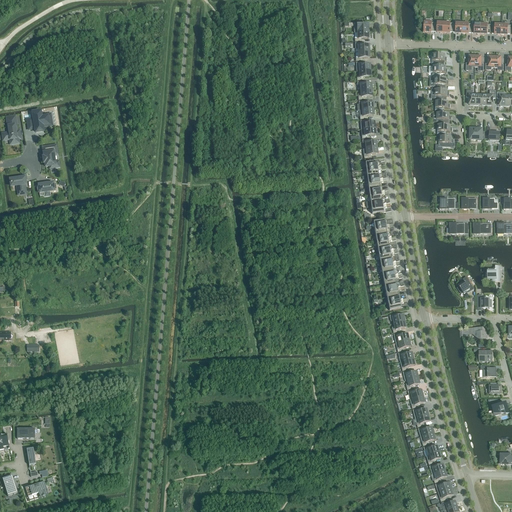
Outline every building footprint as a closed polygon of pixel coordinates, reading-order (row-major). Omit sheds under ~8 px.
[(431,32),(434,32),(435,23),(431,23),(431,20),(426,20),(426,23),(425,23),(424,28),(423,28),(423,33),(431,33),(431,32)] [(444,24),(435,23),(434,32),(437,32),(437,33),(443,34),(444,24)] [(453,24),(444,24),(443,34),(450,34),(450,33),(453,33),(453,24)] [(462,24),(453,24),(453,33),(456,33),(456,34),(462,34),(462,24)] [(472,24),(462,24),(462,34),(468,34),(468,33),(471,33),(472,24)] [(481,25),(472,24),(471,33),(475,34),(474,35),(481,35),(481,25)] [(491,25),(481,25),(481,35),(487,35),(487,34),(490,34),(491,25)] [(495,35),(501,36),(501,26),(492,25),(491,34),(495,34),(495,35)] [(511,26),(501,26),(501,36),(507,36),(507,35),(511,35),(511,26)] [(368,33),(357,33),(358,39),(355,39),(355,42),(362,42),(361,39),(368,39),(368,33)] [(358,53),(369,52),(369,46),(362,46),(362,43),(355,44),(355,50),(358,50),(358,53)] [(369,52),(358,53),(359,59),(356,59),(356,62),(363,62),(362,59),(369,58),(369,52)] [(432,55),(432,64),(433,64),(436,63),(436,66),(444,66),(444,62),(447,62),(447,58),(444,58),(444,56),(445,56),(432,55)] [(472,67),(475,67),(475,57),(470,57),(469,57),(469,64),(466,64),(466,71),(472,72),(472,67)] [(475,57),(475,67),(478,67),(478,72),(484,72),(484,64),(481,64),(481,57),(480,57),(475,57)] [(492,67),(494,67),(495,57),(490,57),(490,58),(489,58),(489,65),(486,64),(485,71),(491,71),(492,67)] [(495,57),(494,67),(497,67),(497,71),(503,71),(504,65),(501,65),(501,58),(500,58),(495,57)] [(356,72),(359,72),(370,71),(370,65),(363,66),(363,63),(356,63),(356,72)] [(429,67),(429,73),(433,73),(433,75),(434,75),(440,75),(440,73),(447,74),(448,70),(445,70),(445,68),(446,68),(446,67),(433,67),(429,67)] [(370,71),(359,72),(360,78),(357,78),(357,81),(364,81),(364,78),(370,78),(370,71)] [(430,79),(430,87),(434,87),(438,87),(438,89),(437,89),(446,89),(446,85),(448,85),(448,82),(446,81),(446,79),(447,79),(444,79),(433,79),(430,79)] [(360,85),(361,91),(371,91),(371,84),(364,85),(364,82),(357,83),(357,86),(360,85)] [(434,90),(434,91),(435,91),(435,99),(438,99),(438,101),(446,101),(447,97),(449,97),(449,93),(447,93),(447,91),(448,91),(447,91),(434,90)] [(371,91),(361,91),(361,95),(358,95),(358,101),(365,100),(365,97),(372,97),(371,91)] [(470,106),(475,106),(475,96),(472,96),(473,91),(467,91),(466,98),(469,98),(469,105),(470,105),(470,106)] [(487,96),(486,106),(491,107),(491,106),(492,106),(492,99),(495,99),(496,92),(490,92),(490,97),(487,96)] [(505,107),(506,96),(506,97),(503,97),(503,93),(497,93),(497,99),(500,100),(499,106),(501,106),(501,107),(505,107)] [(359,105),(357,105),(359,111),(362,111),(373,110),(372,104),(366,104),(365,101),(358,102),(359,105)] [(448,105),(448,103),(449,103),(435,102),(436,102),(435,111),(436,111),(442,110),(442,109),(450,109),(450,105),(448,105)] [(357,111),(356,111),(357,117),(360,117),(360,120),(367,120),(367,117),(373,116),(373,110),(362,111),(359,111),(357,111)] [(32,118),(26,119),(28,131),(34,130),(35,134),(45,133),(44,128),(53,127),(51,114),(42,115),(42,112),(41,111),(31,112),(31,113),(32,118)] [(433,114),(433,122),(436,122),(437,122),(440,122),(440,125),(448,125),(449,120),(451,121),(451,117),(449,117),(449,115),(450,115),(450,114),(436,114),(433,114)] [(7,140),(10,140),(11,143),(12,143),(12,144),(17,143),(17,142),(18,142),(18,139),(20,139),(19,131),(19,132),(17,132),(15,119),(14,120),(14,118),(8,119),(8,121),(7,121),(9,133),(6,134),(6,135),(3,135),(4,140),(7,139),(7,140)] [(367,121),(360,121),(361,130),(364,130),(375,129),(374,123),(367,124),(367,121)] [(438,134),(445,133),(445,132),(452,132),(452,128),(450,128),(450,126),(451,126),(437,126),(438,126),(438,134)] [(490,128),(486,128),(486,136),(490,136),(490,141),(499,141),(499,134),(497,134),(497,133),(493,133),(493,134),(490,133),(490,128)] [(364,130),(361,130),(362,137),(362,140),(369,139),(368,136),(375,135),(375,129),(364,130)] [(482,132),(482,130),(470,130),(470,135),(469,135),(469,138),(470,138),(470,140),(477,141),(477,142),(481,142),(481,141),(482,141),(482,140),(485,140),(485,132),(482,132)] [(436,146),(435,151),(442,152),(442,148),(455,148),(455,144),(453,144),(454,140),(451,140),(451,138),(452,138),(439,137),(438,138),(439,138),(439,146),(436,146)] [(365,143),(366,150),(377,148),(376,142),(369,143),(369,140),(362,141),(362,144),(365,143)] [(56,146),(49,147),(50,152),(44,153),(44,157),(43,157),(44,164),(45,164),(46,167),(50,167),(50,169),(51,169),(59,168),(58,162),(55,163),(53,154),(57,153),(56,146)] [(377,148),(366,150),(363,150),(364,159),(371,158),(370,155),(377,155),(377,148)] [(19,195),(26,194),(24,185),(26,185),(25,180),(26,180),(26,176),(15,178),(15,179),(10,180),(11,187),(17,186),(19,195)] [(38,186),(37,187),(37,188),(37,191),(38,193),(39,193),(39,194),(42,193),(44,193),(44,198),(50,197),(50,192),(56,191),(56,190),(57,190),(56,188),(57,188),(56,185),(56,184),(55,184),(54,183),(49,184),(48,184),(47,184),(45,184),(44,184),(44,185),(43,185),(38,185),(38,186)] [(455,199),(441,199),(441,205),(439,205),(439,210),(440,210),(455,210),(455,209),(455,199)] [(476,199),(462,199),(462,210),(477,210),(477,209),(476,209),(476,199)] [(483,199),(483,210),(498,210),(498,203),(495,203),(495,201),(495,199),(483,199)] [(511,199),(504,199),(504,205),(503,205),(503,210),(504,210),(511,209),(511,199)] [(383,213),(382,206),(371,208),(372,215),(383,213)] [(385,221),(373,222),(374,229),(386,227),(385,221)] [(465,225),(465,224),(449,224),(449,229),(450,229),(450,235),(465,235),(465,232),(465,230),(465,225)] [(492,224),(473,224),(473,229),(474,229),(474,235),(491,235),(491,225),(492,225),(492,224)] [(498,229),(498,235),(511,234),(511,224),(497,224),(497,229),(498,229)] [(374,229),(375,235),(387,233),(386,227),(374,229)] [(387,233),(375,235),(376,242),(388,240),(387,233)] [(388,240),(376,242),(377,248),(389,246),(388,240)] [(389,246),(377,248),(378,254),(390,252),(389,246)] [(390,252),(378,254),(379,261),(391,259),(390,252)] [(391,259),(379,261),(381,267),(392,265),(391,259)] [(392,265),(381,267),(382,273),(393,271),(392,265)] [(499,274),(496,274),(496,267),(489,271),(488,271),(488,276),(486,276),(486,279),(488,279),(488,280),(496,280),(496,282),(499,281),(499,274)] [(393,271),(382,273),(383,280),(394,277),(393,271)] [(394,277),(383,280),(384,286),(395,284),(394,277)] [(457,289),(461,295),(463,294),(463,295),(464,295),(464,294),(470,291),(471,292),(474,290),(470,284),(467,286),(463,280),(463,279),(463,280),(459,286),(459,287),(459,286),(458,287),(459,288),(457,289)] [(395,284),(384,286),(385,292),(397,290),(395,284)] [(397,290),(385,292),(387,298),(398,296),(397,290)] [(398,296),(387,298),(388,305),(399,302),(398,296)] [(478,296),(478,311),(481,311),(481,309),(489,309),(489,308),(491,308),(491,301),(489,301),(489,300),(488,300),(481,296),(478,296)] [(388,305),(389,311),(401,309),(399,302),(388,305)] [(395,324),(405,322),(404,316),(397,317),(396,315),(390,316),(391,322),(394,321),(395,324)] [(405,322),(395,324),(395,327),(392,328),(394,334),(400,332),(400,330),(406,328),(405,322)] [(486,328),(463,329),(463,336),(472,335),(479,334),(479,340),(488,340),(488,336),(488,335),(486,328)] [(0,339),(4,339),(4,341),(10,341),(10,333),(0,332),(0,339)] [(396,344),(399,343),(409,341),(408,335),(401,336),(400,334),(394,335),(396,344)] [(409,341),(399,343),(400,349),(397,350),(398,353),(405,351),(404,349),(411,347),(409,341)] [(492,352),(479,352),(479,363),(492,362),(492,352)] [(400,363),(414,360),(412,354),(406,355),(405,353),(398,354),(400,363)] [(414,360),(400,363),(403,372),(409,370),(408,367),(415,366),(414,360)] [(481,378),(497,378),(497,375),(496,375),(496,370),(490,370),(489,366),(480,366),(481,378)] [(408,381),(418,378),(417,372),(410,374),(409,371),(403,373),(405,382),(408,381)] [(418,378),(408,381),(409,384),(406,385),(407,391),(414,389),(413,386),(420,385),(418,378)] [(490,387),(490,395),(501,395),(501,387),(496,387),(496,384),(490,384),(490,387)] [(411,394),(413,400),(423,397),(422,391),(415,393),(414,390),(408,392),(408,395),(411,394)] [(423,397),(413,400),(410,401),(412,410),(419,408),(418,405),(425,403),(423,397)] [(509,413),(506,406),(503,407),(503,405),(499,406),(498,400),(488,401),(489,401),(491,409),(493,409),(495,416),(499,415),(499,414),(509,413)] [(415,420),(428,416),(427,410),(420,412),(419,409),(413,411),(415,420)] [(428,416),(415,420),(418,428),(424,426),(423,424),(430,422),(428,416)] [(421,438),(434,434),(432,428),(425,430),(425,428),(418,429),(421,438)] [(17,429),(17,440),(35,439),(35,429),(17,429)] [(7,434),(0,435),(0,451),(9,450),(7,434)] [(434,434),(421,438),(423,447),(430,445),(429,442),(435,440),(434,434)] [(429,456),(439,453),(437,447),(431,449),(430,446),(424,448),(424,451),(427,450),(429,456)] [(29,466),(36,465),(35,459),(35,455),(34,455),(33,449),(26,450),(29,466)] [(511,455),(510,452),(501,455),(500,465),(504,465),(511,465),(511,464),(511,465),(511,463),(511,455)] [(439,453),(429,456),(426,457),(429,466),(435,464),(435,461),(441,459),(439,453)] [(432,475),(435,475),(445,471),(443,465),(437,467),(436,465),(429,467),(432,475)] [(31,474),(29,466),(31,478),(38,477),(37,472),(31,474)] [(445,471),(435,475),(437,480),(434,481),(435,484),(441,482),(440,479),(447,477),(445,471)] [(12,476),(2,479),(8,497),(18,494),(12,476)] [(25,489),(29,501),(30,502),(48,496),(44,483),(25,489)] [(441,493),(443,492),(451,490),(449,484),(443,486),(442,483),(435,485),(437,491),(440,490),(441,493)] [(451,490),(443,492),(441,493),(443,499),(440,500),(441,503),(447,500),(446,498),(453,496),(451,490)] [(457,507),(455,502),(448,504),(447,502),(441,504),(442,505),(442,507),(444,511),(457,507)]
